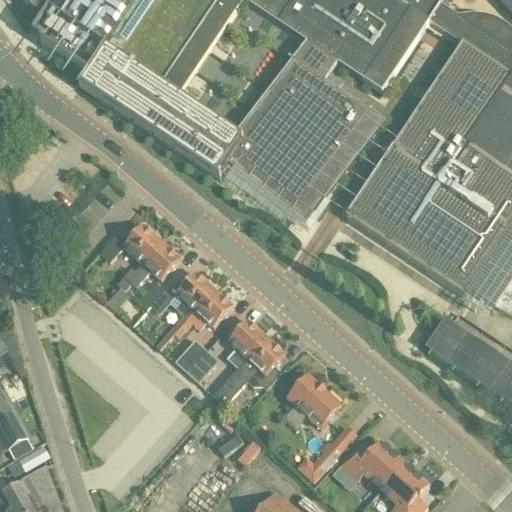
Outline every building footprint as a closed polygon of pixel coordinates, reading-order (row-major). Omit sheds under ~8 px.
[(511,0),(75,0),(44,47),(42,45),(41,47),(60,59),(90,79),(82,90),(80,89),(79,90),(221,185),(233,167),(238,170),(309,218),(320,201),(375,121),(324,86),(337,66),(383,96),(430,26),(464,48),(420,113),(394,153),(347,223),(465,302),(468,304),(473,298),(489,309),(511,274),(511,0)] [(143,269),(162,249),(144,231),(125,252),(143,269)] [(133,288),(132,288),(137,293),(151,276),(162,286),(181,265),(162,249),(143,269),(136,276),(132,273),(125,281),(133,288)] [(196,317),(214,296),(196,279),(177,300),(184,306),(177,314),(184,320),(184,321),(188,324),(195,316),(196,317)] [(126,295),(132,288),(133,288),(125,281),(117,289),(121,292),(122,293),(123,292),(126,295)] [(147,314),(165,296),(157,288),(139,306),(147,314)] [(125,296),(126,295),(123,292),(122,293),(121,292),(107,307),(116,316),(130,301),(125,296)] [(214,296),(196,317),(214,333),(233,312),(214,296)] [(193,328),(188,324),(184,321),(177,328),(186,336),(193,328)] [(511,364),(452,324),(432,354),(511,408),(511,364)] [(248,364),(267,344),(248,327),(229,347),(237,354),(228,364),(238,374),(247,364),(248,364)] [(179,343),(186,336),(177,328),(157,349),(163,355),(176,340),(179,343)] [(247,364),(238,374),(213,402),(225,413),(248,387),(254,393),(263,393),(266,396),(282,379),(274,373),(285,361),(267,344),(248,364),(247,364)] [(176,367),(187,378),(208,356),(196,345),(176,367)] [(219,366),(208,356),(187,378),(199,389),(219,366)] [(321,434),(342,411),(310,382),(289,404),(321,434)] [(0,421),(14,414),(0,389),(0,421)] [(232,456),(245,434),(224,422),(212,444),(232,456)] [(314,489),(342,457),(328,444),(320,454),(324,457),(313,468),(306,462),(296,473),(314,489)] [(259,474),(270,452),(258,446),(246,467),(259,474)] [(381,495),(405,469),(381,447),(371,458),(360,448),(340,471),(358,487),(364,480),(381,495)] [(40,452),(19,464),(26,476),(47,464),(40,452)] [(405,469),(381,495),(397,510),(394,511),(428,511),(418,503),(429,491),(405,469)] [(62,511),(47,470),(21,484),(24,488),(0,502),(0,511),(62,511)] [(294,511),(275,497),(263,511),(294,511)]
